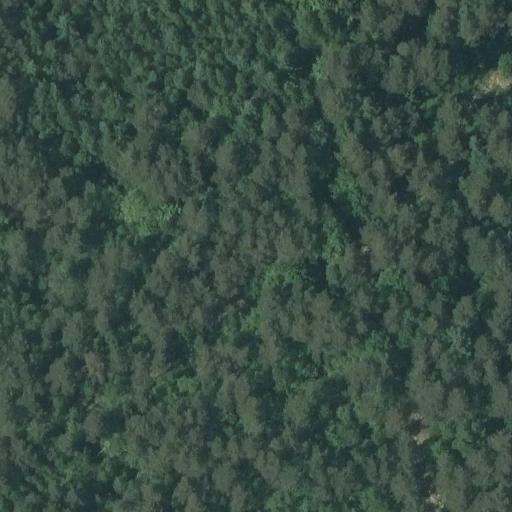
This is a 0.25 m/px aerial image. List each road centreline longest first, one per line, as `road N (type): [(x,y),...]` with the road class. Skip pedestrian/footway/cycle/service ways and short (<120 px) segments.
road 1 (track): [(0,398),(358,270),(353,250),(511,207)]
road 2 (track): [(276,0),(353,250)]
road 3 (track): [(431,511),(358,270)]
